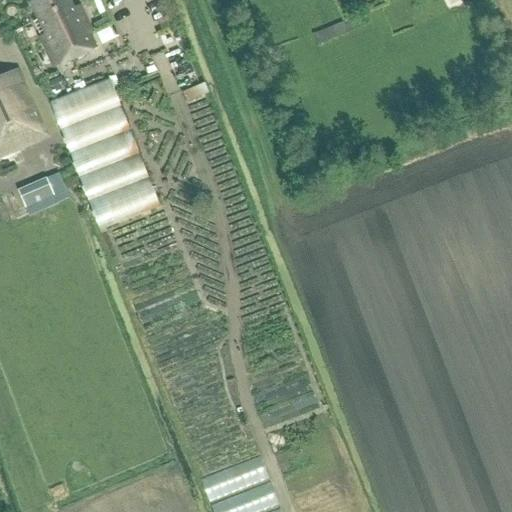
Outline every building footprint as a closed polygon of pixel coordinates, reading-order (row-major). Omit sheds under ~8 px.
[(40,38),(55,69),(96,49),(89,35),(92,33),(80,7),(74,9),(69,0),(37,0),(31,3),(39,20),(34,23),(41,38),(40,38)] [(0,160),(47,139),(17,72),(1,79),(0,76),(0,160)] [(49,104),(100,234),(160,211),(109,81),(49,104)] [(189,110),(211,103),(207,92),(185,100),(189,110)] [(27,215),(55,202),(46,183),(18,196),(27,215)]
